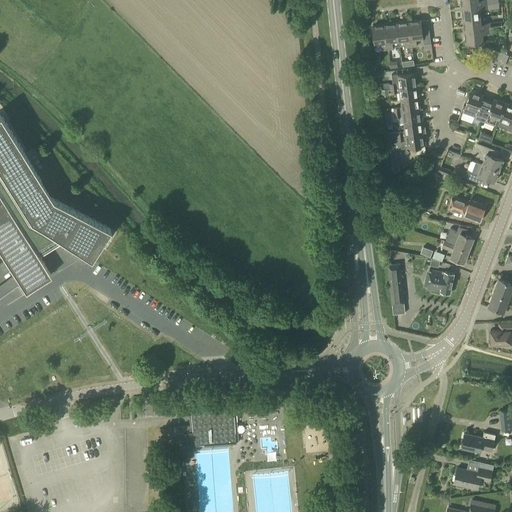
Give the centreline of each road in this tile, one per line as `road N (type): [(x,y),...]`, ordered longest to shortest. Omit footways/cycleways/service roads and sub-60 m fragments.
road 1 (primary): [(373,348),(335,0)]
road 2 (unclassified): [(20,409),(174,381),(353,371)]
road 3 (tertiary): [(436,358),(458,332),(511,194)]
road 4 (residential): [(436,358),(443,386),(412,511)]
road 5 (residential): [(511,88),(449,60),(443,12),(431,0)]
